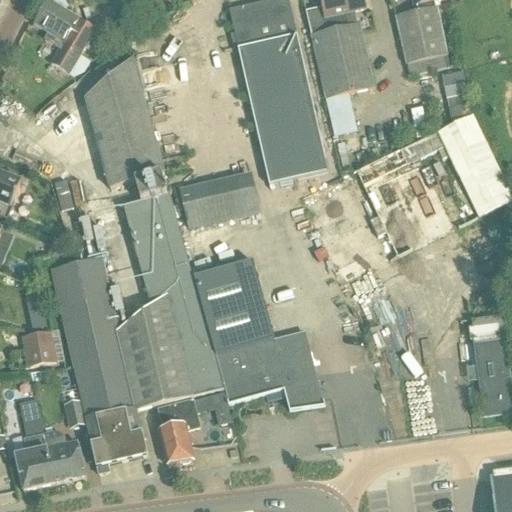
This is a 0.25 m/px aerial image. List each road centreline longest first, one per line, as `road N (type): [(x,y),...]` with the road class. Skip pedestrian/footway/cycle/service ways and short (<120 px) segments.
road 1 (residential): [(317,509),(399,460),(511,446)]
road 2 (tertiary): [(317,509),(297,502),(187,511)]
